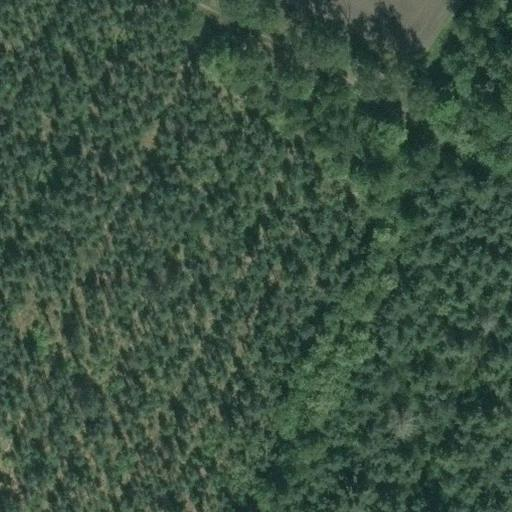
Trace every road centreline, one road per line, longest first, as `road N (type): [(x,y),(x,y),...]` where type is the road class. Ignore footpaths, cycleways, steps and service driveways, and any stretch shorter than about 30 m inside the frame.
road 1 (track): [(214,5),(0,440)]
road 2 (track): [(357,75),(511,154)]
road 3 (track): [(357,75),(203,0)]
